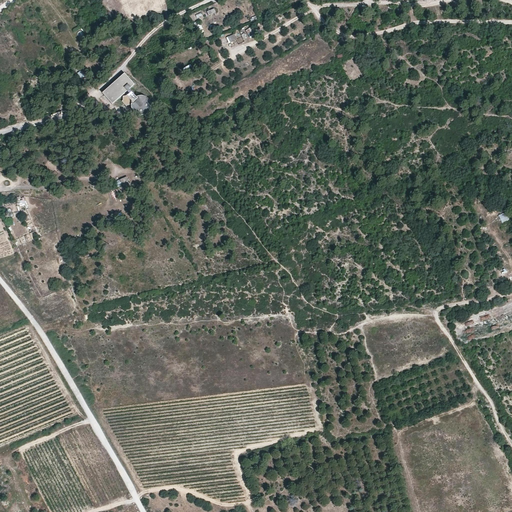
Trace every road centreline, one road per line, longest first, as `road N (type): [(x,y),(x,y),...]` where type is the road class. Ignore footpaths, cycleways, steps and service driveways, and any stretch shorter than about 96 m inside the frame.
road 1 (track): [(0,279),(44,335),(144,511)]
road 2 (track): [(0,134),(74,110),(158,26),(208,0)]
road 3 (track): [(511,444),(435,315),(511,291)]
road 4 (track): [(303,0),(348,38),(422,20),(511,22)]
road 5 (track): [(447,0),(312,9),(236,52)]
